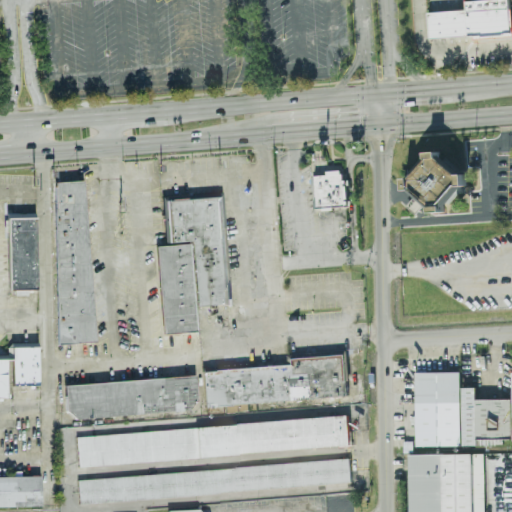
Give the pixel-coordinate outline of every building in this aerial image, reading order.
[(430,38),(473,35),(473,39),(511,36),(509,0),(466,0),(467,9),(428,12),(430,38)] [(444,211),(443,202),(450,201),(462,186),(466,186),(465,173),(459,174),(440,158),(439,151),(428,151),(428,158),(412,177),(406,178),(407,191),(415,191),(430,203),(431,212),(444,211)] [(345,170),(326,170),(326,175),(314,175),(315,207),(346,206),(345,170)] [(58,342),(92,341),(85,179),(51,180),(58,342)] [(161,196),(165,244),(155,245),(162,333),(196,330),(194,305),(231,302),(222,191),(161,196)] [(6,216),(8,289),(36,288),(34,216),(6,216)] [(0,353),(0,397),(6,397),(5,371),(11,371),(11,384),(38,384),(37,341),(9,341),(9,353),(0,353)] [(205,405),(202,367),(288,360),(288,354),(348,349),(350,380),(347,380),(348,394),(248,402),(248,409),(226,411),(225,403),(205,405)] [(461,371),(416,372),(417,445),(461,445),(461,371)] [(65,409),(75,418),(189,409),(196,399),(194,373),(63,384),(65,409)] [(511,398),(511,438),(503,438),(503,444),(463,445),(462,387),(477,387),(477,398),(511,398)] [(350,444),(348,414),(75,436),(78,465),(350,444)] [(410,455),(410,511),(484,511),(484,453),(410,455)] [(78,503),(76,478),(349,457),(351,481),(78,503)] [(40,474),(41,505),(0,505),(0,475),(11,475),(11,470),(20,470),(20,475),(40,474)]
